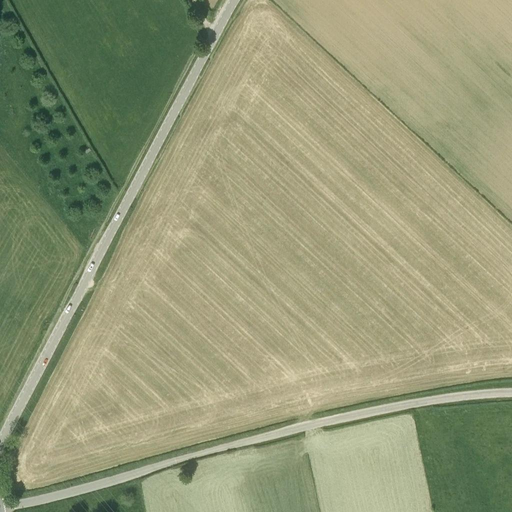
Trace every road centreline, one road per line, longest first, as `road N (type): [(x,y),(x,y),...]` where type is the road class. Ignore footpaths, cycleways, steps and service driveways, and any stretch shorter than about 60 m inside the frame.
road 1 (unclassified): [(511,390),(313,424),(0,509)]
road 2 (tertiary): [(0,444),(234,0)]
